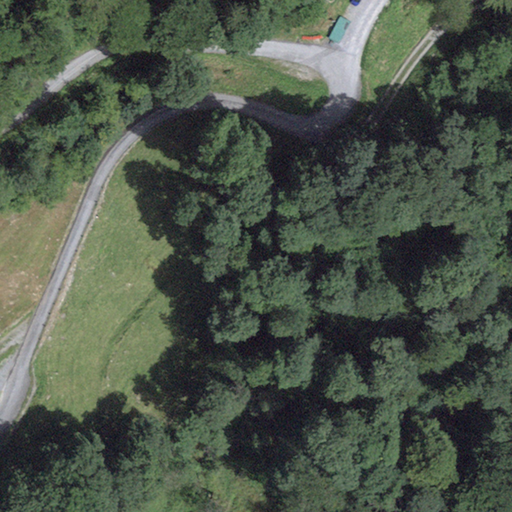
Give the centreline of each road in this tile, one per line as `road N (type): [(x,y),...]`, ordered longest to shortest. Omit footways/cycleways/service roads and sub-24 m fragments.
road 1 (unclassified): [(333,65),(347,95),(340,110),(313,127),(196,101),(140,124),(121,141),(102,168),(0,412)]
road 2 (unclassified): [(333,65),(144,40),(84,61),(0,127)]
road 3 (track): [(481,0),(443,22),(361,136),(329,140),(313,127)]
